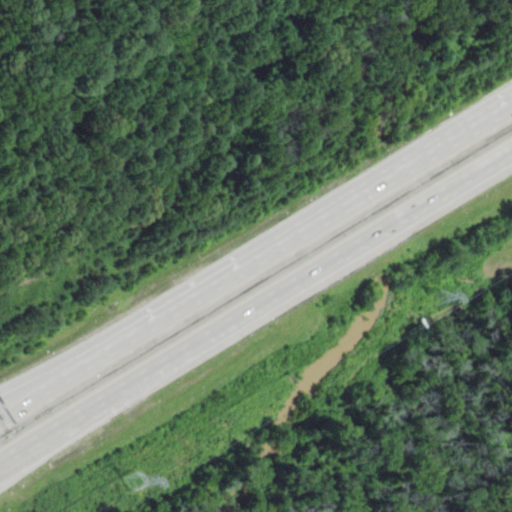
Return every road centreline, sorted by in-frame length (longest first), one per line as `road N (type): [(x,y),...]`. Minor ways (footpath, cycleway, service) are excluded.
road 1 (motorway): [(51,430),(511,149)]
road 2 (motorway): [(511,101),(112,344)]
road 3 (motorway): [(112,344),(0,414)]
road 4 (motorway): [(112,344),(0,396)]
